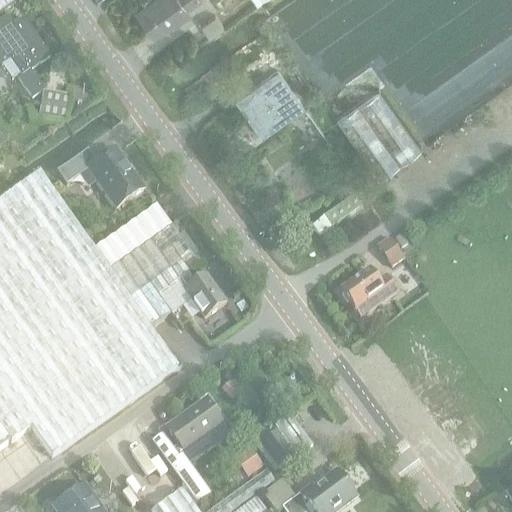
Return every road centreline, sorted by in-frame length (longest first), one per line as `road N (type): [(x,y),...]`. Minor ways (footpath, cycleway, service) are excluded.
road 1 (tertiary): [(63,0),(284,298)]
road 2 (unclassified): [(0,506),(284,298)]
road 3 (tertiary): [(284,298),(441,511)]
